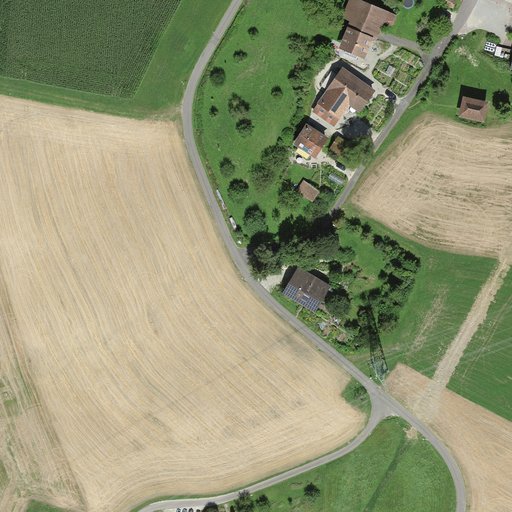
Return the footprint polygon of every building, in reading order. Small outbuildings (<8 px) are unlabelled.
[(444,0),(443,5),(455,10),(458,1),(454,0),(444,0)] [(345,32),(338,50),(361,59),(364,50),(367,41),(372,42),(382,13),(350,2),(340,29),(345,32)] [(342,69),(312,112),(336,127),(348,108),(352,110),(359,116),(375,92),(360,82),(342,69)] [(456,118),(481,123),(484,111),(485,105),(460,100),(458,107),(456,118)] [(308,127),(295,148),(316,161),(321,153),(329,140),(308,127)] [(340,138),(331,151),(352,166),(361,152),(340,138)] [(318,194),(302,182),(295,190),(311,202),(318,194)] [(299,269),(284,295),(316,313),(331,286),(299,269)]
